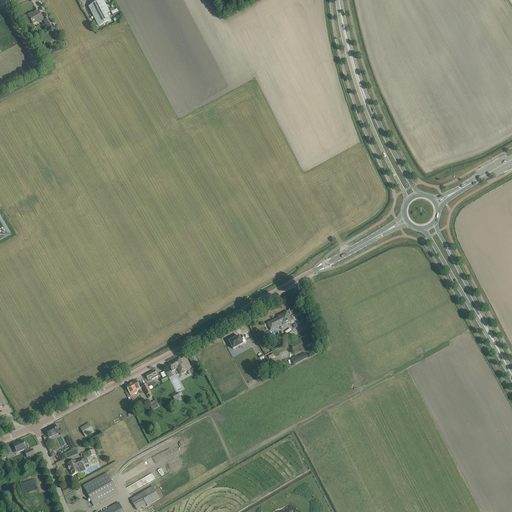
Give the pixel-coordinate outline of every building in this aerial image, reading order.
[(89,8),(99,27),(111,21),(107,14),(110,12),(103,1),(89,8)] [(27,15),(30,20),(32,24),(37,21),(36,20),(41,17),(42,19),(42,18),(38,11),(32,14),(31,13),(27,15)] [(49,30),(54,26),(48,18),(43,21),(49,30)] [(511,198),(465,222),(511,312),(511,198)] [(267,323),(269,328),(271,330),(286,322),(286,324),(292,321),(290,316),(287,311),(278,316),(278,317),(267,323)] [(290,342),(295,354),(317,343),(312,332),(290,342)] [(239,336),(229,341),(233,349),(246,342),(245,339),(242,341),(239,336)] [(305,353),(298,357),(297,356),(291,359),(294,364),(307,357),(305,353)] [(168,364),(171,369),(172,371),(177,368),(181,375),(187,371),(180,358),(168,364)] [(152,379),(156,377),(157,380),(159,379),(157,375),(155,371),(146,376),(148,380),(151,378),(152,379)] [(161,379),(163,383),(164,383),(165,385),(170,382),(164,371),(160,373),(163,378),(161,379)] [(128,391),(131,396),(137,392),(137,391),(140,388),(138,385),(136,380),(131,383),(131,384),(126,387),(128,391)] [(143,387),(149,398),(153,396),(147,384),(143,387)] [(172,395),(175,402),(180,399),(177,393),(172,395)] [(80,428),(83,432),(85,437),(94,432),(89,423),(80,428)] [(45,431),(49,438),(60,432),(56,425),(45,431)] [(15,449),(16,453),(24,450),(26,452),(25,453),(27,457),(34,454),(32,449),(29,450),(27,445),(25,446),(22,440),(18,442),(12,444),(14,449),(15,449)] [(75,461),(68,464),(69,466),(68,466),(69,470),(70,470),(72,476),(80,473),(78,467),(85,464),(83,459),(76,462),(75,461)] [(107,473),(87,484),(83,486),(94,506),(117,493),(107,473)] [(152,486),(143,491),(131,499),(137,510),(146,504),(147,506),(160,499),(152,486)] [(124,511),(119,502),(111,507),(100,511),(124,511)]
